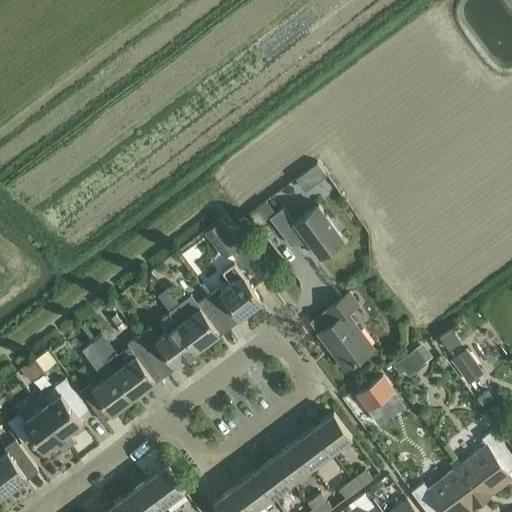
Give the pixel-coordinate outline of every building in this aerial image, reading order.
[(322,150),(304,164),(314,177),(332,162),(322,150)] [(267,198),(248,212),(258,225),(270,216),(291,244),(290,241),(301,232),(319,256),(344,238),(318,203),(294,220),(284,206),(277,211),(267,198)] [(223,256),(238,245),(220,221),(205,232),(223,256)] [(208,294),(228,322),(239,314),(240,315),(261,299),(234,262),(223,270),(231,281),(221,289),(218,286),(208,294)] [(333,320),(318,331),(330,347),(334,344),(349,365),(373,346),(347,311),(358,303),(349,291),(325,309),(333,320)] [(180,302),(170,310),(197,347),(219,331),(218,329),(228,322),(208,294),(197,302),(199,305),(189,313),(180,302)] [(138,334),(164,369),(175,361),(176,363),(197,347),(170,310),(159,318),(168,329),(157,337),(149,326),(138,334)] [(461,340),(451,327),(439,336),(449,349),(461,340)] [(116,350),(106,358),(133,395),(155,379),(154,377),(164,369),(138,334),(127,342),(128,344),(118,352),(116,350)] [(133,395),(106,358),(92,340),(82,348),(104,377),(93,385),(91,382),(79,390),(100,417),(111,409),(112,411),(133,395)] [(407,371),(425,357),(416,345),(397,358),(404,367),(407,371)] [(484,370),(467,346),(452,357),(468,381),(484,370)] [(394,390),(383,374),(356,392),(368,409),(394,390)] [(44,393),(36,399),(42,406),(69,443),(76,438),(70,430),(82,420),(79,416),(88,408),(65,377),(54,385),(44,393)] [(69,443),(42,406),(23,420),(18,412),(7,420),(23,441),(32,434),(44,449),(57,440),(63,448),(69,443)] [(333,410),(313,426),(332,450),(352,435),(333,410)] [(293,441),(312,465),(332,450),(313,426),(293,441)] [(486,443),(457,465),(483,499),(493,491),(511,476),(511,474),(508,470),(511,467),(511,454),(492,428),(481,436),(486,443)] [(0,484),(5,491),(26,475),(25,473),(36,465),(15,438),(4,446),(7,450),(0,454),(0,484)] [(273,455),(292,480),(312,465),(293,441),(273,455)] [(292,480),(273,455),(254,470),(272,495),(292,480)] [(166,464),(146,479),(164,503),(184,488),(166,464)] [(423,480),(411,489),(427,511),(464,511),(472,506),(473,507),(483,499),(457,465),(428,487),(423,480)] [(365,468),(352,478),(359,487),(372,477),(365,468)] [(272,495),(254,470),(234,485),(252,510),(272,495)] [(339,488),(345,497),(359,487),(352,478),(339,488)] [(126,494),(139,511),(152,511),(164,503),(146,479),(126,494)] [(222,511),(248,511),(252,510),(234,485),(213,500),(222,511)] [(307,500),(312,507),(315,511),(324,511),(332,506),(320,490),(307,500)] [(139,511),(126,494),(106,509),(108,511),(139,511)] [(386,511),(418,511),(407,496),(386,511)]
